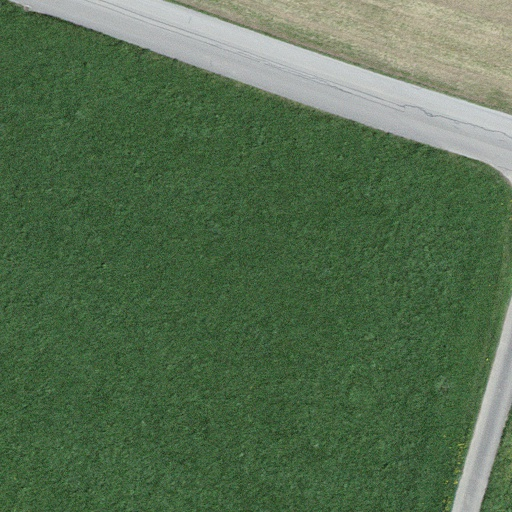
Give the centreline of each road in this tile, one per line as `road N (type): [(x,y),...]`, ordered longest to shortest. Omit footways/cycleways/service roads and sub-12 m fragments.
road 1 (unclassified): [(511,143),(89,0)]
road 2 (track): [(511,341),(463,511)]
